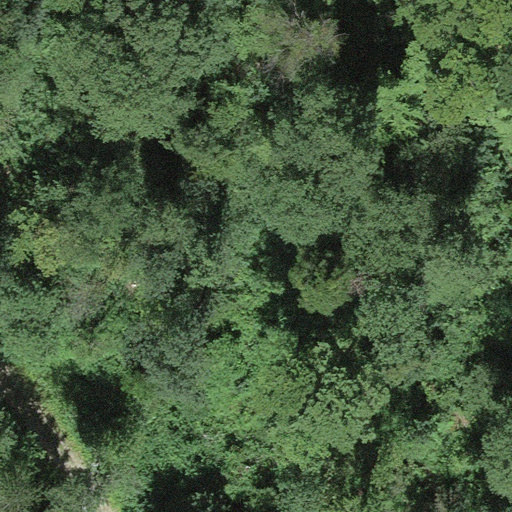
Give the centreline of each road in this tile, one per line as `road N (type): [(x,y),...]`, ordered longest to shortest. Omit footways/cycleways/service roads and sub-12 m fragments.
road 1 (track): [(0,365),(121,392),(392,511)]
road 2 (track): [(0,406),(72,511)]
